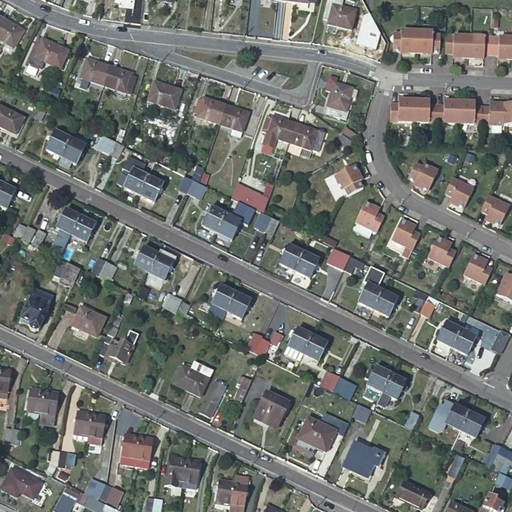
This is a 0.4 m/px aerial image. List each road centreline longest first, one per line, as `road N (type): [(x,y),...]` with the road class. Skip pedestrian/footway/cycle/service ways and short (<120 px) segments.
road 1 (residential): [(490,393),(0,153)]
road 2 (residential): [(0,333),(369,511)]
road 3 (residential): [(21,0),(84,26),(304,52),(387,77)]
road 4 (unclassified): [(387,77),(376,129),(393,184),(407,199),(511,251)]
road 5 (residential): [(387,77),(511,83)]
